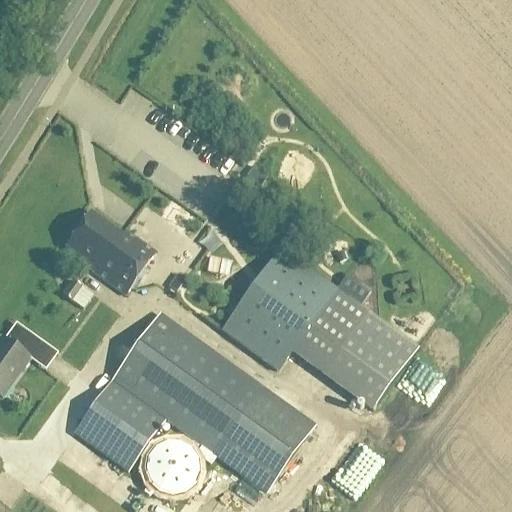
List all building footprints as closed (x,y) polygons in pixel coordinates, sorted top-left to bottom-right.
[(126,298),(157,256),(129,236),(126,240),(93,215),(68,249),(92,266),(88,270),(126,298)] [(228,338),(279,375),(339,291),(288,255),(228,338)] [(73,282),(62,296),(72,303),(82,290),(73,282)] [(315,429),(161,318),(75,437),(128,475),(166,422),(268,495),(315,429)] [(0,397),(1,399),(9,389),(30,360),(26,357),(38,341),(41,343),(40,344),(41,345),(42,344),(16,325),(4,341),(1,339),(0,340),(0,397)]
